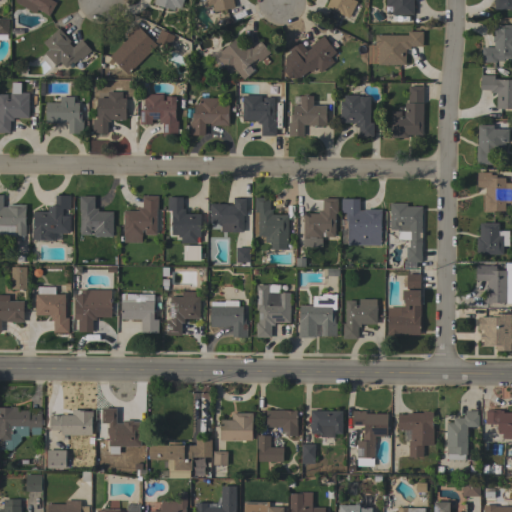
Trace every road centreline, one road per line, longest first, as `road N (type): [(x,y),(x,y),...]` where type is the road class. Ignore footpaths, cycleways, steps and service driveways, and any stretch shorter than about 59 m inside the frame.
road 1 (tertiary): [(0,373),(511,374)]
road 2 (residential): [(0,171),(446,175)]
road 3 (residential): [(449,0),(441,373)]
